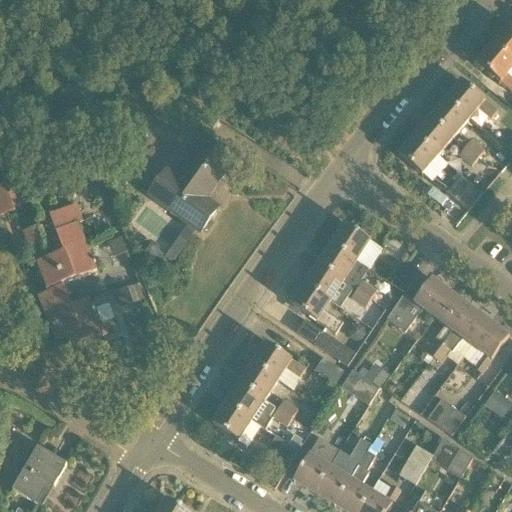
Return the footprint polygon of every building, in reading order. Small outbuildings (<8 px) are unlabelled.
[(511,30),(509,28),(493,47),(511,62),(511,30)] [(492,49),(477,65),(500,85),(511,95),(511,82),(508,78),(511,73),(511,62),(493,47),(492,49)] [(469,122),(478,112),(491,122),(497,115),(485,104),(462,84),(446,102),(469,122)] [(203,87),(197,94),(209,104),(215,97),(203,87)] [(453,140),(469,122),(446,102),(430,121),(453,140)] [(438,159),(452,142),(453,140),(430,121),(414,139),(438,159)] [(70,124),(59,128),(63,138),(74,134),(70,124)] [(422,177),(438,159),(414,139),(399,158),(422,177)] [(206,201),(215,189),(234,163),(202,140),(174,179),(166,173),(148,198),(200,235),(218,210),(206,201)] [(479,161),(485,154),(473,144),(467,151),(479,161)] [(479,161),(467,151),(460,159),(472,169),(479,161)] [(470,213),(483,196),(457,176),(453,182),(456,185),(447,196),(470,213)] [(28,203),(20,181),(0,188),(0,217),(15,212),(13,208),(28,203)] [(84,346),(103,339),(94,316),(96,315),(95,312),(93,313),(90,306),(100,303),(97,292),(68,303),(62,286),(97,274),(80,227),(85,225),(79,208),(51,218),(58,239),(51,242),(57,256),(36,264),(47,295),(38,299),(55,344),(80,334),(84,346)] [(42,241),(48,239),(41,222),(36,224),(38,229),(22,235),(27,248),(42,242),(42,241)] [(357,263),(370,244),(345,227),(332,247),(357,263)] [(122,241),(108,247),(113,261),(128,255),(122,241)] [(145,244),(142,249),(142,254),(149,259),(155,258),(162,264),(166,259),(159,253),(158,248),(151,243),(145,244)] [(344,283),(357,263),(332,247),(319,267),(344,283)] [(331,303),(343,284),(344,283),(319,267),(306,286),(331,303)] [(404,269),(394,283),(407,293),(418,279),(404,269)] [(405,296),(387,323),(405,335),(413,325),(422,312),(425,314),(434,320),(452,297),(439,287),(432,282),(415,304),(406,297),(405,296)] [(371,303),(376,294),(361,285),(356,293),(371,303)] [(336,325),(323,316),(331,303),(306,286),(292,308),(317,324),(331,333),(336,325)] [(134,288),(117,295),(122,309),(139,303),(134,288)] [(366,311),(371,303),(356,293),(351,301),(366,311)] [(453,335),(471,311),(452,297),(434,320),(453,335)] [(442,367),(451,355),(453,356),(463,342),(471,348),(488,324),(471,311),(453,335),(443,347),(433,361),(442,367)] [(482,377),(510,340),(488,324),(471,348),(484,358),(474,372),(482,377)] [(356,357),(324,335),(315,348),(347,370),(356,357)] [(433,361),(443,347),(436,342),(426,355),(427,357),(433,361)] [(254,365),(253,366),(279,383),(286,371),(300,381),(305,372),(306,372),(292,363),(266,346),(254,365)] [(427,357),(422,363),(428,367),(433,361),(427,357)] [(336,386),(343,376),(323,363),(316,374),(336,386)] [(266,403),(279,383),(253,366),(240,386),(266,403)] [(369,375),(363,371),(360,376),(380,391),(389,379),(374,368),(369,375)] [(342,388),(352,395),(363,380),(353,373),(342,388)] [(390,384),(385,391),(393,396),(398,389),(390,384)] [(266,403),(240,386),(227,406),(253,423),(262,428),(266,431),(273,420),(277,414),(279,411),(266,403)] [(503,422),(511,410),(511,405),(496,393),(485,408),(503,422)] [(293,423),(299,413),(284,404),(279,411),(277,414),(293,423)] [(452,440),(465,420),(442,404),(428,423),(452,440)] [(220,416),(213,427),(239,444),(247,450),(260,431),(262,428),(253,423),(227,406),(220,416)] [(396,412),(390,421),(405,429),(410,419),(396,412)] [(424,412),(421,417),(428,422),(431,417),(424,412)] [(277,414),(273,420),(288,430),(293,423),(277,414)] [(290,447),(297,451),(302,443),(295,438),(290,447)] [(287,473),(297,456),(299,453),(297,451),(290,447),(276,439),(264,459),(287,473)] [(309,458),(294,485),(314,497),(330,470),(338,457),(339,456),(317,443),(309,458)] [(367,455),(368,456),(372,449),(363,443),(350,464),(359,469),(367,455)] [(433,460),(432,464),(448,474),(460,481),(473,461),(444,443),(433,460)] [(67,467),(38,450),(12,493),(37,507),(49,486),(54,489),(67,467)] [(432,464),(433,460),(417,450),(399,479),(417,489),(432,464)] [(339,511),(362,511),(372,496),(362,490),(370,476),(369,475),(377,461),(368,456),(367,455),(359,469),(350,483),(335,509),(339,511)] [(271,469),(268,476),(273,479),(277,472),(271,469)] [(350,483),(338,475),(330,470),(314,497),(335,509),(350,483)] [(389,511),(392,507),(400,493),(392,488),(383,502),(372,496),(362,511),(389,511)] [(183,511),(167,502),(161,511),(183,511)]
